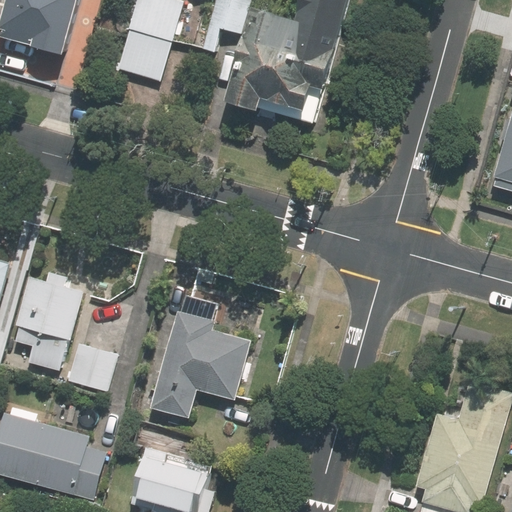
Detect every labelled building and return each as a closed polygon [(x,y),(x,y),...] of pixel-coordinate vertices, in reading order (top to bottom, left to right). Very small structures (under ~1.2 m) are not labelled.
[(17,0),(5,44),(69,63),(86,0),(17,0)] [(132,0),(131,5),(139,8),(122,69),(164,81),(186,2),(186,0),(132,0)] [(219,0),(205,48),(220,52),(226,30),(246,35),(255,0),(219,0)] [(345,62),(362,0),(306,0),(301,22),(258,10),(247,45),(250,47),(232,111),(265,120),(266,115),(318,130),(326,99),(330,100),(341,62),(345,62)] [(511,139),(499,187),(511,190),(511,139)] [(0,260),(0,318),(15,264),(0,260)] [(75,341),(88,294),(35,279),(22,327),(24,327),(20,342),(37,347),(33,363),(62,372),(71,340),(75,341)] [(214,321),(219,304),(192,296),(187,314),(184,313),(157,408),(195,419),(203,390),(237,400),(254,341),(216,330),(218,323),(214,321)] [(83,343),(73,380),(110,391),(121,354),(83,343)] [(488,501),(511,414),(511,386),(475,376),(464,415),(443,410),(423,481),(431,483),(422,511),(474,511),(478,498),(488,501)] [(0,474),(96,501),(110,452),(90,447),(92,438),(8,414),(0,442),(0,474)] [(152,449),(136,504),(158,510),(157,511),(214,511),(220,492),(210,490),(214,476),(170,463),(172,455),(152,449)]
